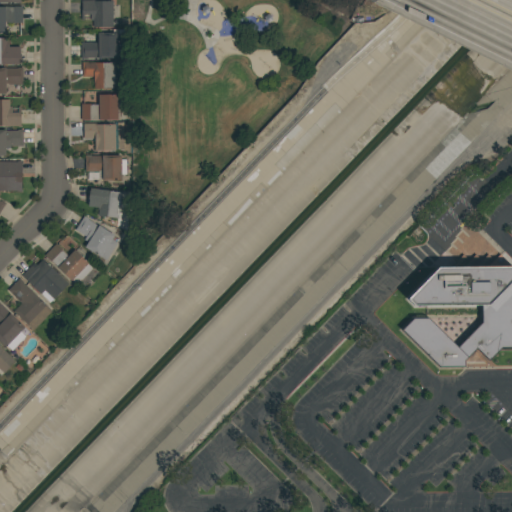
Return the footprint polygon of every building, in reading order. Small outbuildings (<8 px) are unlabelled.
[(82,0),(95,0),(95,1),(113,1),(113,27),(93,27),(93,21),(91,21),(91,14),(84,14),(84,21),(82,21),(82,0)] [(0,7),(23,7),(23,23),(8,23),(8,22),(5,22),(5,32),(0,32),(0,7)] [(118,58),(104,58),(104,59),(99,59),(99,58),(88,58),(88,59),(82,59),(82,43),(98,43),(98,33),(105,33),(105,32),(111,32),(111,33),(117,33),(118,58)] [(20,47),(20,54),(21,54),(21,62),(20,62),(21,64),(0,64),(0,36),(1,36),(1,38),(9,38),(9,47),(20,47)] [(116,89),(94,89),(94,83),(94,77),(82,77),(82,62),(88,62),(88,63),(116,63),(116,89)] [(0,68),(5,68),(5,69),(18,69),(18,68),(23,68),(23,85),(10,85),(9,84),(6,84),(6,94),(1,94),(0,94),(0,68)] [(118,101),(123,101),(123,106),(118,106),(118,120),(99,120),(99,119),(90,119),(90,120),(82,120),(81,104),(93,104),(93,105),(99,105),(99,95),(118,95),(118,101)] [(0,100),(10,100),(10,107),(12,107),(12,113),(18,112),(18,107),(21,107),(21,127),(7,127),(7,126),(0,126),(0,100)] [(84,124),(96,124),(96,125),(115,125),(115,151),(100,151),(95,151),(95,139),(84,139),(84,124)] [(0,130),(23,130),(23,146),(9,146),(9,148),(6,148),(6,156),(0,156),(0,130)] [(85,155),(91,155),(91,156),(121,155),(122,160),(126,160),(127,175),(122,175),(122,181),(102,181),(102,171),(99,171),(99,172),(94,172),(94,173),(99,172),(99,180),(88,180),(88,172),(85,172),(85,155)] [(0,162),(17,162),(17,161),(22,161),(22,192),(16,192),(16,191),(0,191),(0,162)] [(108,190),(108,191),(122,193),(119,218),(98,216),(99,210),(98,210),(98,208),(88,207),(89,200),(88,200),(90,191),(91,188),(108,190)] [(84,216),(89,219),(88,219),(115,236),(112,239),(117,243),(106,261),(85,248),(88,242),(84,240),(86,237),(75,230),(84,216)] [(56,244),(67,255),(68,256),(75,250),(93,268),(77,285),(72,280),(71,282),(57,268),(58,267),(52,261),(51,262),(45,256),(56,244)] [(68,284),(50,304),(21,276),(34,263),(37,266),(43,259),(68,284)] [(511,276),(504,270),(436,273),(401,303),(414,311),(479,311),(478,328),(457,351),(427,324),(407,323),(400,332),(440,372),(488,372),(504,353),(511,352),(511,276)] [(20,278),(24,282),(23,283),(52,311),(33,331),(14,312),(22,303),(8,291),(20,278)] [(0,303),(12,314),(11,315),(25,328),(20,332),(26,337),(14,350),(8,345),(6,347),(0,341),(0,303)] [(0,346),(16,362),(4,374),(0,370),(0,346)]
